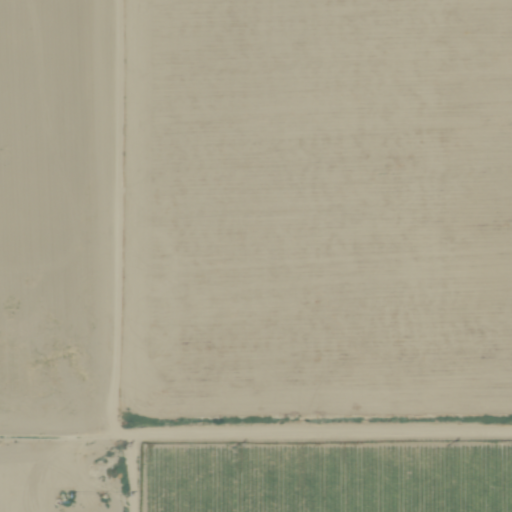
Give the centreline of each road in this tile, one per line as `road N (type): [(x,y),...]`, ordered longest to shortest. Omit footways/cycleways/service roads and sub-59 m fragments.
road 1 (residential): [(0,443),(511,441)]
road 2 (residential): [(109,444),(104,0)]
